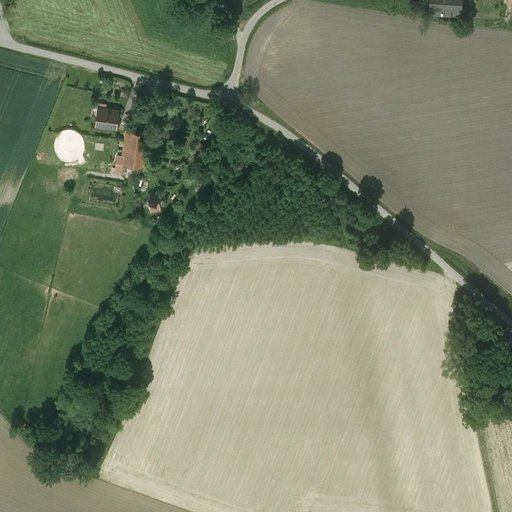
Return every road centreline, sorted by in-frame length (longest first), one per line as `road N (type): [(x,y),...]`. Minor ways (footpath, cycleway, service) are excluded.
road 1 (unclassified): [(511,323),(311,151),(228,102)]
road 2 (unclassified): [(228,102),(0,43)]
road 3 (unclassified): [(279,0),(250,20),(228,102)]
